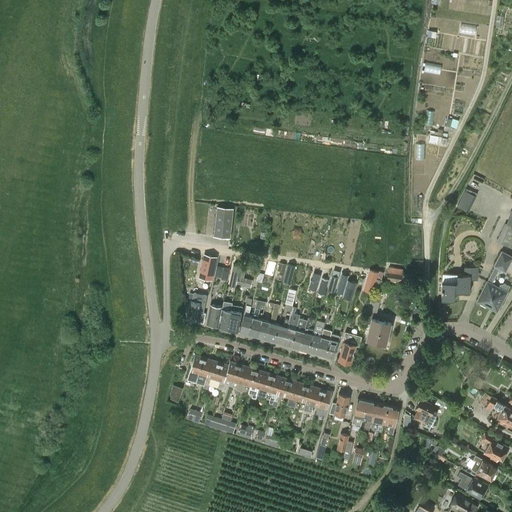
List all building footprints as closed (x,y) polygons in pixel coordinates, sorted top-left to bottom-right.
[(425,62),(424,71),(441,73),(441,64),(425,62)] [(430,141),(441,143),(442,136),(431,133),(430,141)] [(416,143),(416,158),(425,158),(425,143),(416,143)] [(466,188),(457,206),(468,212),(477,193),(466,188)] [(217,206),(213,236),(230,238),(233,208),(217,206)] [(505,223),(496,241),(511,248),(511,245),(511,211),(506,223),(505,223)] [(487,282),(479,298),(480,302),(496,311),(506,292),(507,292),(510,286),(504,283),(500,285),(499,288),(492,284),(500,269),(505,272),(511,258),(511,257),(502,252),(495,266),(487,282)] [(203,253),(198,277),(212,280),(217,256),(203,253)] [(258,263),(256,273),(258,274),(256,281),(262,283),(264,274),(258,273),(260,264),(258,263)] [(217,264),(215,276),(228,279),(231,267),(217,264)] [(240,278),(242,267),(239,266),(237,276),(232,275),(230,285),(235,286),(236,284),(238,278),(240,278)] [(294,268),(288,266),(284,282),(290,284),(294,268)] [(442,273),(442,299),(454,299),(455,291),(469,292),(470,279),(478,279),(478,267),(464,266),(464,274),(457,274),(442,273)] [(238,278),(236,284),(245,286),(247,278),(243,277),(246,268),(242,267),(240,278),(238,278)] [(377,278),(378,271),(375,271),(368,269),(367,276),(369,276),(377,278)] [(400,282),(402,273),(388,271),(387,279),(400,282)] [(409,275),(402,273),(400,282),(407,283),(409,275)] [(339,277),(331,275),(327,290),(334,292),(339,277)] [(312,276),(309,288),(316,290),(319,277),(312,276)] [(377,278),(369,276),(366,288),(374,290),(377,278)] [(328,280),(321,278),(318,289),(325,291),(328,280)] [(381,279),(377,278),(374,290),(379,291),(382,279),(381,279)] [(340,280),(337,289),(344,291),(346,282),(340,280)] [(342,297),(352,300),(357,283),(347,280),(342,297)] [(288,303),(292,305),(296,290),(289,288),(285,303),(288,303)] [(191,300),(186,320),(197,322),(203,323),(205,313),(203,313),(207,295),(193,292),(191,301),(191,300)] [(222,308),(218,326),(227,328),(232,305),(234,294),(229,293),(226,309),(222,308)] [(248,333),(253,316),(248,315),(252,299),(247,298),(244,314),(239,331),(248,333)] [(253,316),(248,333),(257,336),(261,318),(257,317),(260,309),(263,301),(257,299),(253,316)] [(370,300),(369,309),(378,310),(379,301),(370,300)] [(275,304),(274,303),(275,303),(266,301),(261,319),(261,318),(257,336),(265,338),(275,304)] [(218,326),(222,308),(221,308),(222,306),(210,304),(207,324),(218,326)] [(275,304),(265,338),(274,341),(278,323),(274,322),(279,305),(275,304)] [(242,307),(232,305),(227,328),(238,330),(242,311),(241,311),(242,307)] [(293,306),(291,311),(289,319),(282,343),(291,345),(299,317),(300,314),(295,313),(296,308),(296,307),(293,306)] [(328,310),(317,353),(325,355),(331,333),(329,337),(326,336),(328,331),(327,331),(332,314),(334,309),(329,307),(328,310)] [(314,327),(308,350),(317,353),(328,310),(324,309),(323,313),(324,313),(323,317),(325,318),(322,329),(314,327)] [(391,323),(374,319),(376,312),(367,309),(363,322),(370,324),(367,339),(386,344),(391,323)] [(299,317),(291,345),(299,348),(308,317),(307,319),(299,317)] [(313,318),(308,317),(299,348),(308,350),(314,327),(313,329),(308,327),(308,326),(312,325),(313,318)] [(289,319),(285,318),(283,325),(278,323),(274,341),(282,343),(289,319)] [(344,340),(339,359),(350,363),(355,345),(359,346),(361,339),(350,336),(353,327),(345,325),(343,335),(345,336),(344,340)] [(340,335),(331,333),(325,355),(334,358),(340,335)] [(198,374),(203,356),(195,354),(190,370),(187,379),(196,382),(198,374)] [(212,359),(203,356),(198,374),(203,375),(200,383),(204,384),(212,359)] [(220,362),(212,359),(204,384),(203,388),(207,389),(208,385),(217,387),(220,380),(215,379),(220,362)] [(222,389),(221,389),(221,390),(225,391),(227,384),(232,386),(239,363),(230,360),(229,364),(225,378),(222,389)] [(220,362),(215,379),(220,380),(217,387),(221,389),(222,389),(225,378),(229,364),(220,362)] [(239,363),(232,386),(236,387),(236,389),(240,390),(247,365),(239,363)] [(255,368),(247,365),(240,390),(243,391),(245,384),(250,386),(255,368)] [(255,368),(250,386),(255,387),(253,394),(256,395),(264,370),(255,368)] [(272,373),(264,370),(256,395),(260,396),(262,389),(267,391),(272,373)] [(267,391),(264,398),(269,399),(268,402),(272,403),(281,375),(272,373),(267,391)] [(281,375),(272,403),(272,406),(275,407),(279,394),(284,396),(289,378),(281,375)] [(478,376),(473,385),(480,389),(485,379),(478,376)] [(297,381),(289,378),(284,396),(289,397),(287,404),(290,405),(297,381)] [(297,381),(290,405),(294,407),(296,400),(301,401),(306,383),(297,381)] [(314,386),(306,383),(301,401),(305,402),(303,411),(306,412),(314,386)] [(323,388),(314,386),(306,412),(312,414),(313,409),(312,409),(313,405),(317,406),(323,388)] [(175,387),(172,397),(179,400),(182,389),(175,387)] [(332,391),(323,388),(317,406),(322,408),(320,415),(324,416),(326,409),(332,391)] [(333,401),(329,412),(334,413),(333,413),(344,416),(349,395),(339,393),(336,402),(333,401)] [(485,394),(481,401),(486,404),(485,406),(491,409),(493,405),(497,408),(501,401),(491,395),(490,397),(485,394)] [(363,417),(367,399),(357,397),(354,415),(353,415),(352,422),(361,424),(362,417),(363,417)] [(418,409),(414,416),(431,425),(437,412),(432,410),(435,404),(421,397),(416,408),(418,409)] [(376,401),(367,399),(363,417),(367,419),(366,423),(365,423),(364,427),(369,428),(371,419),(376,401)] [(376,401),(371,419),(373,420),(371,428),(376,430),(378,421),(384,422),(388,404),(376,401)] [(399,406),(388,404),(384,422),(390,424),(388,432),(393,433),(394,425),(395,425),(399,406)] [(511,407),(505,404),(502,409),(501,408),(497,417),(500,418),(498,422),(507,426),(506,427),(511,430),(511,407)] [(188,419),(193,421),(196,413),(190,411),(188,419)] [(193,421),(199,423),(202,413),(196,411),(196,413),(193,421)] [(204,424),(210,426),(213,416),(207,415),(204,424)] [(210,426),(219,428),(221,422),(222,419),(213,416),(210,426)] [(403,418),(402,427),(409,428),(410,419),(403,418)] [(219,428),(227,431),(229,424),(221,422),(219,428)] [(238,434),(244,436),(247,426),(241,425),(238,434)] [(244,436),(250,438),(253,428),(247,426),(244,436)] [(255,439),(261,441),(264,432),(258,430),(255,439)] [(264,442),(269,444),(271,438),(272,434),(267,432),(264,442)] [(320,439),(319,443),(325,445),(329,433),(324,432),(321,439),(320,439)] [(345,450),(348,440),(349,433),(340,432),(339,439),(333,438),(331,447),(345,450)] [(484,432),(480,438),(488,443),(484,450),(483,452),(490,456),(496,459),(498,456),(502,458),(508,446),(484,432)] [(269,444),(278,446),(280,440),(271,438),(269,444)] [(440,455),(441,455),(444,449),(436,444),(438,441),(435,439),(431,444),(434,446),(432,450),(438,454),(440,455)] [(363,457),(364,449),(364,448),(356,446),(353,455),(363,457)] [(375,463),(378,451),(372,449),(368,461),(375,463)] [(440,455),(438,454),(436,456),(439,458),(438,459),(443,462),(446,458),(441,455),(440,455)] [(475,460),(471,467),(472,469),(475,471),(475,470),(490,478),(497,467),(482,459),(475,455),(473,459),(475,460)] [(460,471),(457,476),(461,478),(458,484),(481,497),(487,485),(473,477),(472,478),(460,471)] [(456,492),(447,510),(450,511),(472,511),(477,503),(456,492)] [(421,499),(414,511),(430,511),(434,505),(421,499)]
